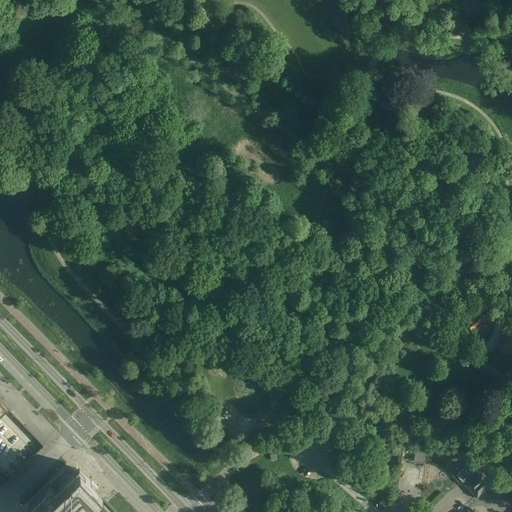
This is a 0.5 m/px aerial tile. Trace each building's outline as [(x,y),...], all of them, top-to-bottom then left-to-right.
[(477,306),(464,318),(475,329),(488,318),(477,306)] [(498,346),(511,352),(511,332),(506,330),(498,346)] [(477,346),(482,349),(486,344),(482,340),(477,346)] [(482,349),(477,346),(473,351),(478,355),(482,349)] [(485,351),(479,359),(484,362),(490,354),(485,351)] [(477,407),(479,408),(480,409),(489,396),(486,394),(477,407)] [(68,467),(28,505),(34,511),(110,511),(95,496),(101,490),(78,467),(72,472),(68,467)] [(491,482),(486,477),(481,472),(479,474),(477,472),(464,483),(476,497),(491,482)]
